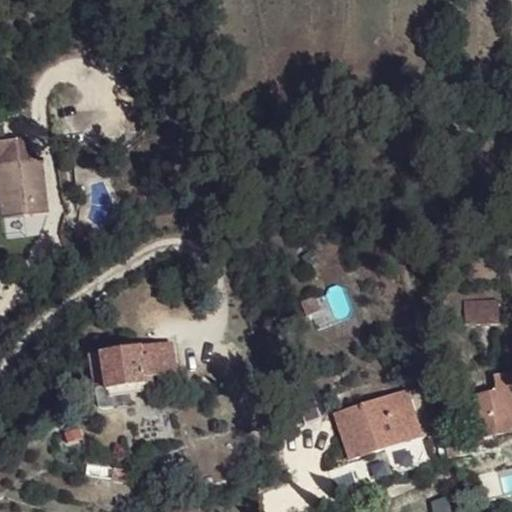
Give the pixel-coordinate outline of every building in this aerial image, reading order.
[(0,211),(1,220),(44,215),(35,139),(0,143),(0,211)] [(300,305),(308,318),(321,311),(313,297),(300,305)] [(466,304),(465,327),(499,328),(499,312),(493,312),(492,305),(466,304)] [(101,356),(107,395),(146,387),(146,386),(153,385),(152,379),(177,374),(175,364),(172,344),(101,356)] [(482,440),(511,434),(511,427),(511,420),(511,419),(511,376),(497,379),(500,394),(475,399),(482,440)] [(338,415),(352,460),(389,449),(388,442),(421,432),(409,393),(338,415)] [(300,399),(308,425),(323,420),(316,394),(300,399)] [(388,442),(389,449),(423,438),(421,432),(388,442)]
